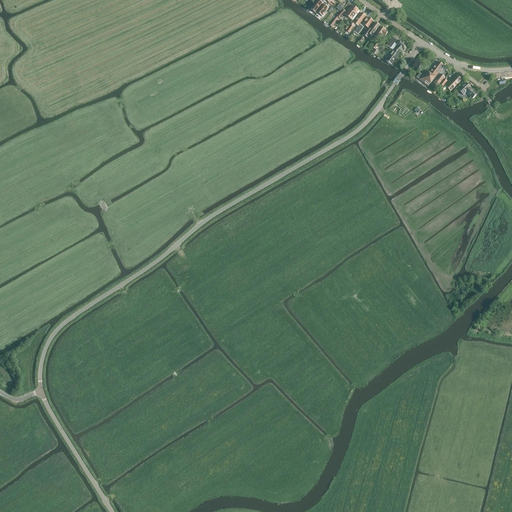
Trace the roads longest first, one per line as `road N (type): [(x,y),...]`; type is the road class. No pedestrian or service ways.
road 1 (tertiary): [(41,393),(42,359),(61,326),(225,208),(348,139),(422,43)]
road 2 (tertiary): [(112,511),(41,393)]
